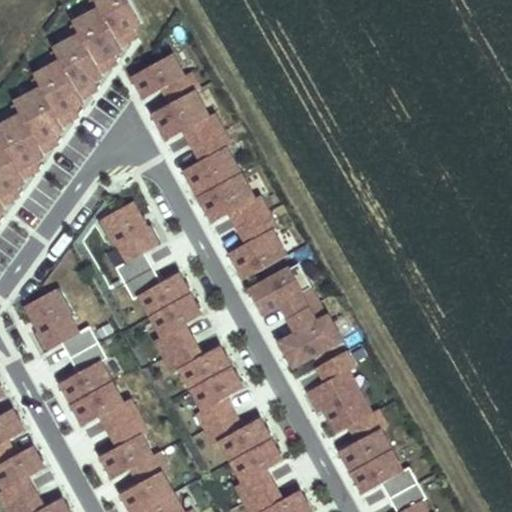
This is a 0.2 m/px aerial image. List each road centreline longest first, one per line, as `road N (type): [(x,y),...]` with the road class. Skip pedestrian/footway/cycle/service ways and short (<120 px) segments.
road 1 (residential): [(0,299),(94,163),(128,154),(148,164),(349,511)]
road 2 (residential): [(0,349),(89,511)]
